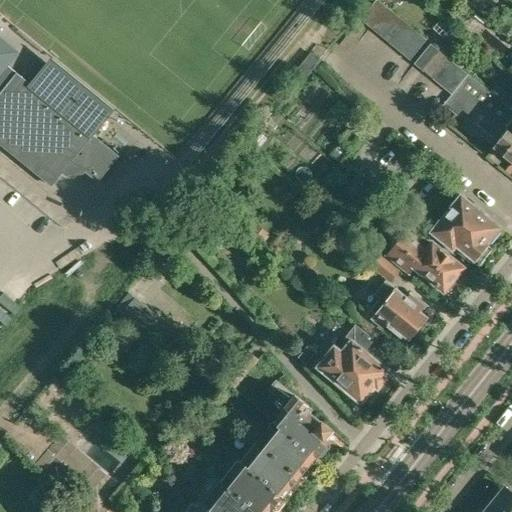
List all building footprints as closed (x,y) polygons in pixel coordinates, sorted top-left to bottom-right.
[(375,0),(361,19),(371,27),(387,7),(379,0),(375,0)] [(499,11),(485,0),(484,0),(476,10),(491,22),(499,11)] [(387,7),(371,27),(380,35),(397,15),(387,7)] [(397,15),(380,35),(390,42),(406,22),(397,15)] [(406,22),(390,42),(399,50),(416,30),(406,22)] [(416,30),(399,50),(410,60),(427,40),(416,30)] [(0,143),(52,186),(63,173),(65,175),(84,173),(85,172),(98,183),(119,157),(94,136),(109,117),(46,65),(31,83),(19,73),(7,63),(15,53),(0,40),(0,143)] [(415,63),(424,71),(441,51),(431,43),(415,63)] [(441,51),(424,71),(433,78),(450,58),(441,51)] [(307,75),(320,59),(312,52),(298,68),(307,75)] [(450,58),(433,78),(442,86),(459,66),(458,65),(450,58)] [(459,66),(442,86),(452,94),(468,74),(466,72),(471,66),(464,59),(458,65),(459,66)] [(468,74),(452,94),(444,104),(511,159),(511,108),(511,107),(510,108),(468,74)] [(412,98),(424,87),(417,79),(405,90),(412,98)] [(335,135),(346,143),(361,124),(350,116),(335,135)] [(487,245),(500,228),(461,196),(432,232),(454,249),(456,245),(480,264),(492,249),(487,245)] [(249,234),(259,242),(266,234),(256,226),(249,234)] [(444,290),(463,267),(434,243),(429,248),(407,230),(388,254),(402,266),(411,273),(415,267),(444,290)] [(390,281),(402,266),(388,254),(384,251),(371,267),(390,281)] [(411,339),(427,318),(420,312),(426,305),(411,294),(408,298),(387,281),(375,296),(380,299),(371,311),(375,315),(372,319),(384,328),(387,324),(403,337),(405,334),(411,339)] [(167,356),(184,336),(136,296),(119,317),(167,356)] [(345,335),(354,343),(364,351),(373,339),(354,324),(345,335)] [(379,388),(387,378),(382,374),(385,371),(376,361),(364,351),(354,343),(343,355),(336,349),(327,361),(321,356),(317,362),(362,399),(374,385),(379,388)] [(307,346),(297,356),(305,364),(315,353),(307,346)] [(235,389),(259,359),(249,351),(225,380),(235,389)] [(274,416),(274,420),(316,454),(334,432),(310,412),(313,408),(296,394),(295,395),(276,379),(268,389),(287,405),(287,406),(282,406),(274,416)] [(208,437),(233,408),(206,385),(181,414),(208,437)] [(274,420),(258,441),(300,475),(316,454),(274,420)] [(258,441),(241,462),(283,496),(300,475),(258,441)] [(238,460),(222,480),(260,511),(268,511),(271,509),(275,511),(279,511),(286,502),(286,498),(283,496),(241,462),(238,460)] [(260,511),(222,480),(205,501),(217,511),(260,511)] [(484,511),(481,509),(478,511),(511,511),(511,490),(508,487),(488,511),(487,511),(484,511)] [(217,511),(205,501),(196,511),(217,511)]
